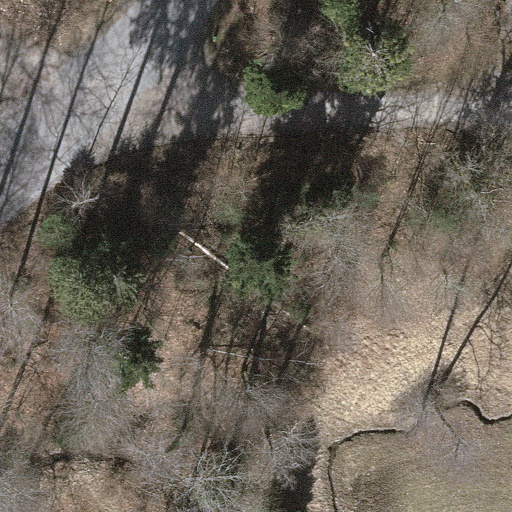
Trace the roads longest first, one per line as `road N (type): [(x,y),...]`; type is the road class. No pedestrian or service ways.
road 1 (track): [(511,127),(311,103),(75,99)]
road 2 (track): [(187,0),(75,99)]
